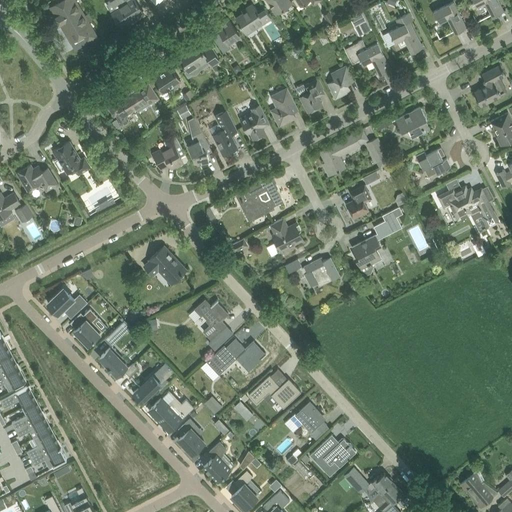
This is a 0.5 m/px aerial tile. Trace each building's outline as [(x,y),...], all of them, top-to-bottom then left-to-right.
[(87,20),(75,0),(62,0),(60,2),(51,7),(57,16),(55,17),(59,24),(61,23),(72,41),(92,29),(87,20)] [(144,14),(139,5),(135,0),(120,0),(124,5),(113,13),(115,16),(114,16),(119,23),(122,26),(134,18),(135,20),(144,14)] [(290,0),(267,0),(276,13),(292,3),(290,0)] [(474,0),(477,6),(485,1),(493,16),(506,9),(504,10),(498,0),(474,0)] [(453,1),(443,6),(434,10),(434,11),(439,22),(448,18),(455,30),(456,33),(460,30),(469,26),(469,25),(466,26),(462,17),(453,1)] [(255,5),(236,18),(247,34),(254,29),(252,26),(264,19),(265,22),(272,18),(264,6),(258,10),(255,5)] [(330,10),(323,14),(329,24),(336,19),(330,10)] [(372,29),(363,11),(350,18),(359,35),(372,29)] [(410,12),(396,19),(399,26),(383,34),(388,45),(396,42),(404,37),(412,52),(425,45),(423,46),(410,21),(413,20),(410,12)] [(219,33),(213,36),(219,44),(224,52),(229,48),(226,44),(240,35),(235,27),(230,19),(218,26),(222,32),(220,34),(219,33)] [(322,37),(329,38),(330,31),(323,30),(322,37)] [(393,67),(391,68),(378,42),(367,48),(363,39),(346,48),(354,63),(361,59),(364,64),(366,62),(369,69),(376,65),(380,74),(393,67)] [(178,55),(183,63),(188,71),(197,65),(198,67),(199,67),(200,69),(207,65),(205,63),(209,60),(212,65),(220,60),(216,55),(211,46),(204,51),(197,40),(188,46),(189,48),(178,55)] [(164,70),(153,77),(163,92),(164,92),(169,89),(168,89),(171,87),(172,86),(173,87),(174,88),(176,88),(178,87),(178,86),(179,85),(179,84),(178,83),(181,80),(176,72),(170,64),(163,69),(164,70)] [(504,85),(500,78),(506,75),(500,64),(481,74),(486,85),(474,91),(476,95),(475,96),(478,101),(479,102),(481,105),(501,95),(498,88),(504,85)] [(351,89),(347,83),(354,80),(346,66),(333,73),(336,79),(329,83),(333,90),(332,91),(334,96),(336,95),(336,96),(351,89)] [(316,109),(316,107),(322,104),(318,96),(324,93),(317,79),(306,85),(309,91),(301,96),(308,111),(309,110),(312,111),(316,109)] [(138,84),(126,91),(135,107),(137,111),(159,97),(155,90),(149,82),(140,88),(138,84)] [(296,117),(293,111),(299,109),(287,87),(271,95),(277,106),(271,109),(280,125),(296,117)] [(190,89),(183,94),(188,100),(195,96),(190,89)] [(135,107),(126,91),(106,103),(114,116),(116,115),(122,125),(129,121),(124,114),(135,107)] [(186,103),(180,106),(182,111),(189,108),(186,103)] [(266,133),(263,127),(270,123),(260,104),(253,108),(254,111),(241,118),(248,132),(250,131),(254,139),(266,133)] [(421,106),(396,119),(401,128),(402,131),(407,128),(411,126),(416,135),(421,133),(430,128),(425,119),(427,118),(421,106)] [(238,130),(233,121),(227,109),(216,115),(223,129),(213,134),(223,154),(238,147),(231,133),(238,130)] [(500,116),(491,120),(501,139),(499,140),(501,144),(511,138),(511,118),(508,111),(500,116)] [(390,114),(375,121),(379,128),(393,121),(390,114)] [(210,146),(202,131),(195,116),(189,119),(193,136),(196,142),(188,145),(192,154),(191,154),(193,157),(196,156),(197,163),(209,161),(207,152),(205,148),(210,146)] [(117,118),(112,122),(116,129),(121,126),(117,118)] [(340,155),(361,144),(355,132),(320,150),(328,165),(325,166),(330,175),(346,167),(340,155)] [(181,156),(186,154),(176,135),(164,141),(167,146),(153,153),(160,167),(169,162),(171,167),(184,161),(181,156)] [(380,167),(391,162),(378,137),(367,142),(380,167)] [(53,150),(57,157),(54,159),(61,170),(65,168),(68,173),(76,168),(79,173),(91,166),(85,157),(80,159),(77,153),(70,140),(53,150)] [(425,150),(417,154),(424,168),(424,167),(426,170),(427,171),(429,172),(430,172),(432,173),(434,173),(436,172),(438,171),(439,172),(451,165),(447,157),(444,159),(442,156),(446,154),(441,146),(433,150),(427,153),(425,150)] [(497,173),(501,182),(504,186),(511,182),(510,181),(511,180),(511,163),(510,165),(511,169),(506,173),(504,169),(497,173)] [(58,183),(50,169),(48,167),(42,171),(39,165),(34,168),(31,164),(17,172),(22,181),(28,190),(39,183),(41,186),(44,187),(45,186),(47,190),(49,188),(58,183)] [(367,183),(380,176),(377,169),(364,176),(367,183)] [(272,174),(238,192),(248,211),(255,207),(258,214),(284,201),(277,188),(278,187),(272,174)] [(354,217),(363,212),(369,209),(365,201),(372,197),(365,184),(351,191),(354,199),(347,202),(354,217)] [(483,213),(489,225),(499,221),(488,200),(494,197),(488,186),(482,189),(482,187),(474,191),(468,189),(466,185),(453,192),(451,189),(439,195),(445,207),(451,205),(458,218),(471,212),(474,218),(483,213)] [(20,203),(19,201),(14,192),(4,198),(0,192),(0,217),(11,211),(10,209),(20,203)] [(28,202),(15,210),(22,221),(35,214),(28,202)] [(216,217),(211,206),(207,208),(207,218),(209,220),(216,217)] [(378,239),(402,227),(397,216),(404,213),(400,206),(383,214),(385,219),(374,225),(378,232),(352,245),(356,253),(357,253),(359,256),(356,258),(361,268),(382,257),(377,248),(382,245),(378,239)] [(82,210),(88,220),(92,218),(85,208),(82,210)] [(283,217),(271,223),(276,233),(273,234),(277,242),(275,243),(281,254),(284,253),(282,250),(282,248),(289,245),(290,246),(300,240),(302,243),(305,242),(299,231),(301,230),(297,221),(297,223),(289,227),(283,217)] [(244,237),(230,244),(236,251),(248,245),(244,237)] [(151,260),(145,265),(153,274),(159,268),(166,276),(172,282),(172,283),(173,282),(174,281),(176,279),(178,281),(184,275),(183,273),(187,269),(178,260),(175,257),(164,245),(150,258),(151,260)] [(340,275),(331,256),(317,263),(316,260),(303,267),(302,265),(298,267),(302,275),(305,273),(312,285),(319,282),(318,280),(330,274),(333,279),(340,275)] [(298,267),(302,265),(298,258),(286,264),(289,271),(298,267)] [(59,313),(67,305),(75,314),(88,301),(80,293),(75,298),(64,287),(57,293),(57,292),(54,295),(55,296),(48,302),(59,313)] [(206,298),(195,308),(202,315),(203,314),(208,319),(207,320),(211,324),(204,330),(212,339),(209,342),(215,348),(225,339),(220,333),(227,326),(222,320),(229,313),(228,312),(228,313),(217,301),(219,299),(218,299),(211,305),(206,298)] [(72,322),(77,328),(76,329),(75,329),(75,330),(76,331),(80,335),(82,337),(80,339),(85,344),(87,342),(88,344),(103,330),(93,320),(98,316),(91,308),(83,315),(81,312),(72,322)] [(132,317),(131,322),(133,322),(138,319),(139,311),(131,310),(131,317),(132,317)] [(125,319),(105,338),(110,344),(121,334),(116,328),(121,323),(128,330),(132,326),(125,319)] [(0,357),(11,352),(6,341),(4,342),(2,338),(0,339),(0,357)] [(225,344),(207,360),(219,374),(240,355),(246,361),(247,360),(253,366),(258,361),(267,352),(266,352),(265,353),(254,341),(255,341),(254,340),(246,348),(241,344),(236,338),(229,345),(227,347),(225,344)] [(102,355),(100,357),(106,362),(110,367),(109,368),(110,369),(111,368),(117,374),(127,365),(122,359),(124,357),(112,345),(102,355)] [(0,375),(17,367),(15,363),(17,362),(11,352),(0,357),(0,362),(2,366),(0,366),(0,375)] [(139,368),(134,363),(125,371),(131,376),(139,368)] [(9,390),(27,381),(21,369),(19,370),(17,367),(0,375),(0,384),(5,382),(9,390)] [(158,369),(134,392),(143,401),(149,395),(150,396),(149,395),(157,387),(160,390),(169,381),(158,369)] [(270,374),(249,394),(257,402),(269,391),(273,395),(284,407),(301,391),(294,383),(289,377),(288,378),(280,385),(270,374)] [(19,399),(23,406),(37,399),(31,389),(29,390),(27,385),(1,399),(5,407),(19,399)] [(212,395),(207,400),(216,410),(222,405),(212,395)] [(194,406),(187,398),(181,404),(175,397),(167,404),(161,397),(150,408),(170,430),(194,406)] [(16,429),(42,415),(40,411),(42,410),(37,399),(23,406),(27,414),(12,421),(16,429)] [(235,405),(241,411),(246,406),(241,400),(235,405)] [(295,412),(290,417),(298,426),(303,421),(311,430),(310,432),(315,438),(329,425),(318,414),(320,412),(310,401),(297,414),(295,412)] [(34,437),(52,428),(46,417),(44,418),(42,415),(16,429),(20,436),(34,428),(38,435),(34,437)] [(205,441),(194,429),(198,425),(190,418),(178,430),(183,434),(179,438),(184,444),(183,444),(188,449),(188,448),(192,453),(205,441)] [(31,457),(57,443),(56,440),(57,439),(52,428),(34,437),(38,445),(27,450),(31,457)] [(311,454),(325,469),(335,460),(340,466),(353,454),(357,450),(352,446),(353,445),(351,443),(350,444),(344,437),(340,441),(333,433),(311,454)] [(20,445),(17,439),(12,442),(15,447),(20,445)] [(231,468),(220,457),(226,447),(220,441),(209,451),(214,456),(204,466),(213,475),(212,476),(218,482),(222,478),(221,477),(231,468)] [(59,447),(57,443),(31,457),(35,464),(45,459),(49,467),(67,457),(61,446),(59,447)] [(23,450),(20,445),(15,447),(18,453),(23,450)] [(298,457),(303,453),(298,447),(293,452),(298,457)] [(245,457),(241,464),(244,467),(250,462),(245,457)] [(31,465),(26,468),(29,473),(34,470),(31,465)] [(376,485),(382,492),(394,480),(393,479),(393,478),(391,475),(390,476),(385,471),(380,476),(379,474),(371,481),(372,481),(369,483),(353,467),(345,474),(362,491),(364,489),(366,491),(370,487),(372,490),(376,485)] [(511,468),(506,474),(510,479),(498,489),(505,496),(511,489),(511,468)] [(240,486),(232,495),(245,508),(258,496),(245,483),(253,475),(247,469),(235,481),(240,486)] [(477,470),(474,472),(461,482),(482,506),(498,491),(482,479),(485,478),(480,470),(478,471),(477,470)] [(405,492),(394,480),(382,492),(374,499),(384,510),(381,511),(402,511),(393,502),(405,492)] [(72,500),(65,504),(69,511),(96,511),(87,494),(83,486),(77,489),(81,497),(73,501),(72,500)] [(269,511),(284,511),(281,508),(290,499),(280,489),(264,505),(270,511),(269,511)] [(52,511),(62,511),(53,494),(45,498),(52,511)] [(511,511),(511,502),(511,501),(507,497),(498,504),(501,508),(496,511),(511,511)]
